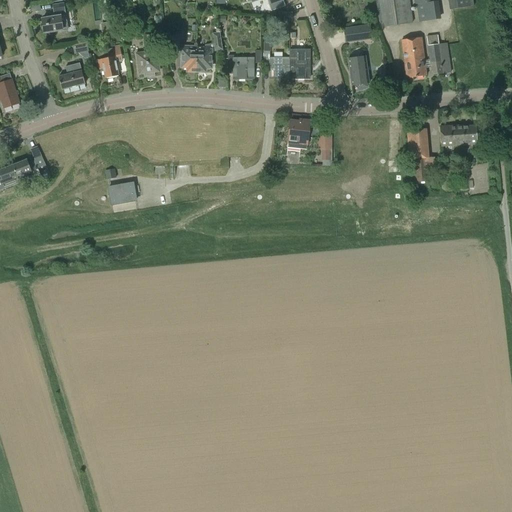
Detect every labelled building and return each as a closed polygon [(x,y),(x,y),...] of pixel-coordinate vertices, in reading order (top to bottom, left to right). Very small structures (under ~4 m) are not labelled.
[(269,0),(273,10),(284,6),(282,0),(269,0)] [(408,0),(376,0),(381,28),(412,23),(408,0)] [(417,4),(419,24),(440,21),(437,1),(436,0),(414,0),(415,5),(417,4)] [(472,0),(449,0),(450,9),(473,7),(472,0)] [(43,26),(42,27),(42,31),(44,32),(44,33),(67,30),(65,16),(63,3),(52,5),(54,17),(42,19),(43,26)] [(367,26),(344,29),(346,42),(369,39),(367,26)] [(146,44),(146,47),(146,53),(136,54),(139,74),(144,74),(145,77),(154,76),(154,72),(159,72),(156,51),(154,52),(154,46),(153,46),(153,44),(159,43),(158,34),(149,35),(150,44),(146,44)] [(197,48),(196,71),(205,72),(205,68),(211,68),(211,52),(216,51),(223,50),(220,34),(213,35),(215,47),(205,47),(205,48),(197,48)] [(178,36),(164,36),(166,55),(176,55),(176,51),(182,51),(182,67),(187,67),(187,71),(196,71),(197,48),(189,47),(189,46),(179,46),(178,36)] [(427,37),(430,60),(424,61),(421,38),(402,40),(407,79),(426,76),(425,68),(431,67),(432,75),(451,73),(447,44),(439,45),(438,36),(427,37)] [(290,79),(289,59),(270,59),(270,51),(271,51),(271,42),(264,42),(264,51),(264,63),(270,63),(270,79),(290,79)] [(73,46),(74,53),(87,51),(86,44),(73,46)] [(106,50),(108,59),(98,61),(99,69),(103,69),(105,78),(107,78),(108,78),(111,78),(112,77),(118,75),(118,74),(127,72),(123,56),(121,56),(119,46),(114,47),(114,49),(106,50)] [(304,59),(289,59),(290,79),(309,79),(309,53),(304,53),(304,59)] [(230,70),(232,72),(233,72),(233,79),(254,79),(254,59),(234,59),(234,56),(228,56),(228,62),(230,62),(230,70)] [(348,59),(352,86),(369,83),(365,57),(348,59)] [(58,77),(62,90),(85,84),(80,66),(66,70),(67,75),(58,77)] [(0,100),(3,108),(19,103),(12,80),(2,83),(0,77),(0,76),(0,100)] [(289,130),(287,148),(307,150),(309,132),(310,122),(300,121),(300,122),(290,121),(289,130)] [(440,127),(441,147),(478,144),(477,135),(477,126),(463,127),(463,125),(440,127)] [(426,128),(407,129),(410,181),(428,180),(427,157),(426,128)] [(319,136),(319,150),(321,150),(321,160),(329,160),(329,150),(331,150),(331,136),(319,136)] [(13,165),(12,166),(18,180),(25,177),(24,174),(38,168),(41,175),(49,172),(42,157),(35,159),(35,161),(28,164),(27,160),(19,163),(18,162),(14,164),(13,165)] [(18,180),(12,166),(10,165),(6,166),(5,168),(0,170),(0,189),(19,182),(18,180)] [(105,171),(107,181),(116,180),(114,170),(105,171)] [(109,188),(112,205),(136,201),(133,183),(109,188)]
